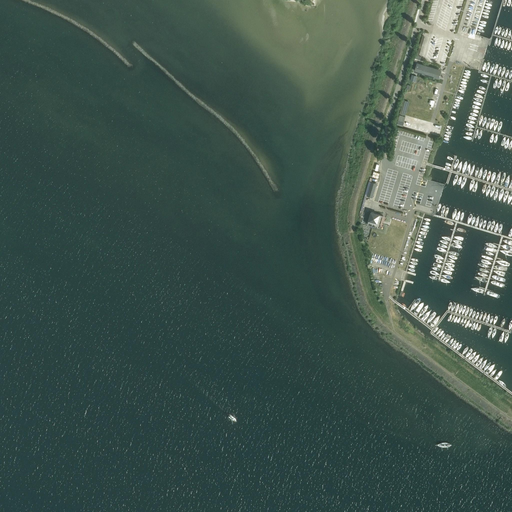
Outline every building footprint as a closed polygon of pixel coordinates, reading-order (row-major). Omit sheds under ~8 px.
[(417,63),(415,70),(428,74),(435,76),(437,69),(428,67),(417,63)] [(399,114),(405,115),(409,101),(403,99),(399,114)] [(399,115),(397,124),(402,126),(405,116),(399,115)] [(370,182),(366,195),(369,196),(373,197),(376,188),(376,187),(377,184),(373,182),(370,182)] [(383,215),(371,212),(367,224),(379,227),(383,215)] [(421,312),(418,316),(431,326),(434,322),(421,312)]
